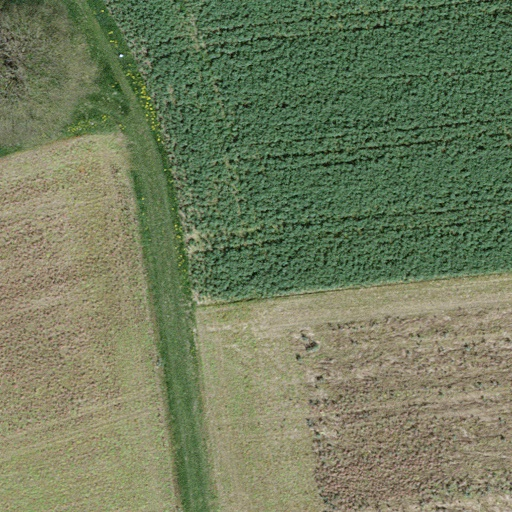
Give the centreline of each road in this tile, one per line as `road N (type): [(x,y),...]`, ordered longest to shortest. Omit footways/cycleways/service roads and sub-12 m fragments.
road 1 (track): [(93,0),(148,93),(164,161),(209,511)]
road 2 (track): [(0,140),(148,93)]
